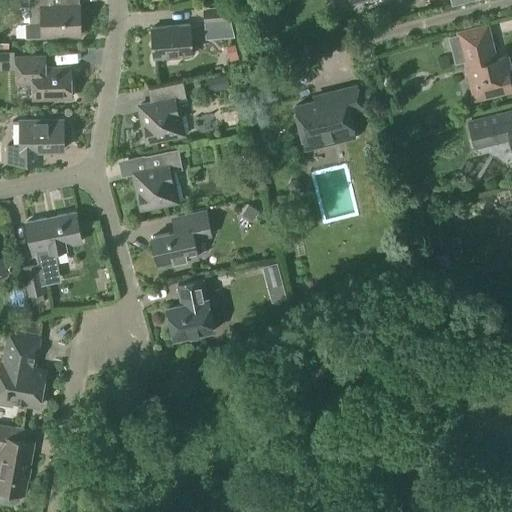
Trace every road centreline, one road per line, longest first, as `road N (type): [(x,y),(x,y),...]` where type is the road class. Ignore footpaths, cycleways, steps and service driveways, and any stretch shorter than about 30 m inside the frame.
road 1 (residential): [(59,511),(85,344),(128,306),(88,172)]
road 2 (residential): [(88,172),(98,152),(115,0)]
